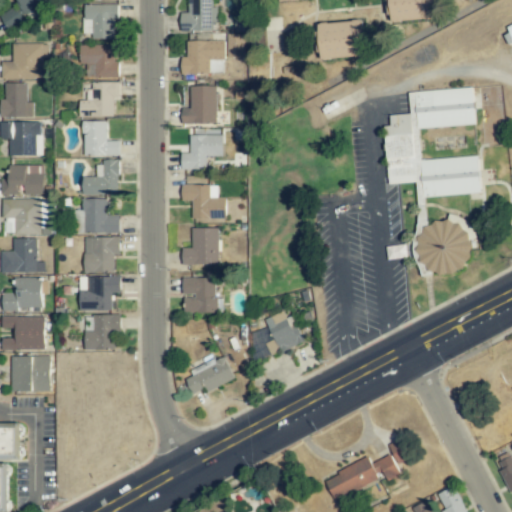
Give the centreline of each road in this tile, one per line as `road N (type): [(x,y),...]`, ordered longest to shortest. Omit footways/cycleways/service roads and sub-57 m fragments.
road 1 (residential): [(189,466),(167,427),(158,368),(156,0)]
road 2 (primary): [(511,297),(103,511)]
road 3 (residential): [(494,511),(408,350)]
